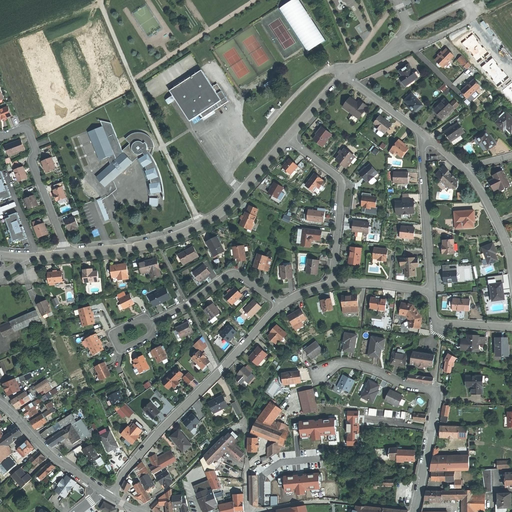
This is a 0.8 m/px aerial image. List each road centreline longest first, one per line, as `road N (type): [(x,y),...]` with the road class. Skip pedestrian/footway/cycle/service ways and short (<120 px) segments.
road 1 (residential): [(287,138),(202,225),(155,244),(66,255)]
road 2 (residential): [(280,305),(106,495)]
road 3 (residential): [(314,375),(350,363),(438,392),(414,511)]
road 4 (residential): [(287,138),(341,185),(332,285)]
road 5 (residential): [(0,134),(29,130),(66,255)]
road 6 (residential): [(425,136),(431,290)]
road 7 (residential): [(154,322),(231,274),(280,305)]
road 8 (tertiary): [(106,495),(0,402)]
